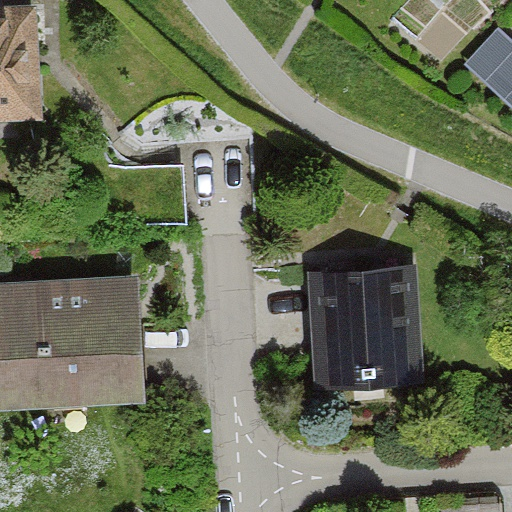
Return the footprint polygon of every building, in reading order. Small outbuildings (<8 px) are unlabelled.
[(36,0),(0,0),(0,129),(38,129),(36,0)] [(511,14),(467,61),(511,101),(511,14)] [(185,159),(110,163),(112,224),(188,220),(185,159)] [(426,279),(313,285),(318,390),(431,384),(426,279)] [(139,286),(0,289),(0,414),(142,411),(139,286)]
